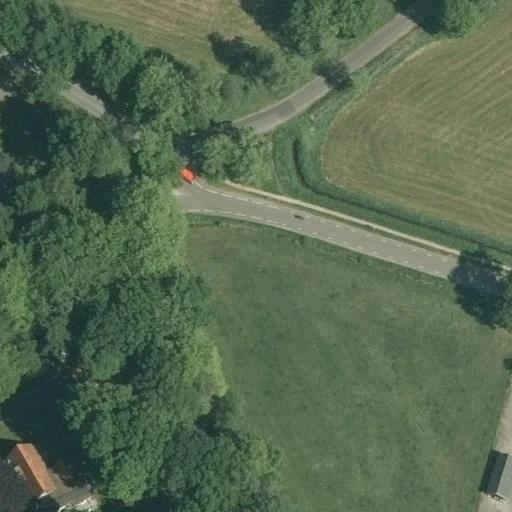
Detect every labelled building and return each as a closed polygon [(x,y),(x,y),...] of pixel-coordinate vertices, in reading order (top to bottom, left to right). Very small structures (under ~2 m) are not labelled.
[(78,147),(72,133),(62,136),(67,150),(78,147)] [(126,369),(102,385),(125,418),(148,402),(126,369)] [(93,381),(81,389),(104,422),(116,413),(93,381)] [(32,450),(7,465),(16,481),(15,481),(32,511),(63,511),(73,506),(76,511),(96,499),(82,476),(77,479),(68,464),(54,472),(55,473),(48,477),(32,450)] [(511,462),(499,458),(487,498),(508,504),(511,491),(511,462)]
